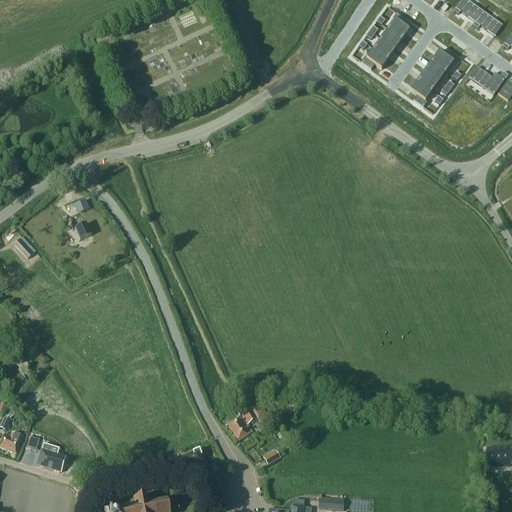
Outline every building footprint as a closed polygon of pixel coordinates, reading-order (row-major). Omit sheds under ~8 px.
[(482,14),(463,0),(462,0),(455,10),(475,24),(482,14)] [(502,28),(482,14),(475,24),(495,38),(502,28)] [(410,32),(403,27),(406,23),(407,23),(396,15),(393,21),(394,22),(387,31),(402,42),(410,32)] [(381,27),(385,22),(380,19),(376,24),(377,24),(381,27)] [(374,37),(378,32),(373,29),(373,28),(369,33),(374,37)] [(402,42),(387,31),(380,41),(395,52),(402,42)] [(371,42),(374,37),(369,33),(366,38),(371,42)] [(395,52),(380,41),(373,51),(388,62),(395,52)] [(364,52),(367,47),(362,43),(359,48),(364,52)] [(381,72),(388,62),(373,51),(366,61),(365,59),(361,65),(371,72),(375,67),(381,72)] [(459,61),(449,53),(445,58),(439,53),(431,63),(446,74),(453,65),(455,66),(459,61)] [(446,74),(431,63),(424,73),(439,84),(446,74)] [(499,79),(494,75),(491,80),(476,69),(469,80),(494,97),(504,82),(499,79)] [(439,84),(424,73),(417,83),(432,94),(439,84)] [(461,77),(456,74),(452,79),(457,82),(461,77)] [(503,74),(499,79),(504,82),(508,77),(503,74)] [(511,97),(511,83),(508,81),(498,96),(508,103),(511,97)] [(425,103),(432,94),(417,83),(410,93),(416,98),(413,102),(413,103),(423,110),(427,105),(425,103)] [(454,87),(453,87),(449,83),(445,88),(450,92),(454,87)] [(447,97),(450,92),(445,88),(442,93),(446,97),(447,97)] [(443,102),(443,101),(438,98),(435,103),(439,106),(440,107),(443,102)] [(85,202),(74,206),(76,211),(87,206),(85,202)] [(82,227),(71,233),(76,244),(88,239),(82,227)] [(14,246),(27,261),(34,255),(21,240),(14,246)] [(242,417),(227,426),(238,442),(252,433),(248,426),(257,420),(260,419),(254,411),(250,404),(238,411),(242,417)] [(261,406),(254,411),(260,419),(257,420),(260,425),(269,419),(261,406)] [(11,421),(5,418),(0,426),(0,428),(5,431),(11,421)] [(0,448),(16,455),(23,439),(14,435),(13,438),(5,435),(0,446),(0,448)] [(30,451),(34,440),(29,438),(26,450),(30,451)] [(44,446),(37,467),(61,474),(66,460),(49,454),(50,448),(44,446)] [(511,447),(490,447),(490,465),(511,465),(511,447)] [(176,472),(188,467),(190,472),(206,465),(199,451),(183,458),(184,459),(172,464),(176,472)] [(263,459),(268,467),(280,460),(276,453),(263,459)] [(492,487),(491,477),(482,478),(482,484),(482,487),(492,487)] [(135,508),(111,511),(170,511),(168,501),(149,505),(148,499),(133,501),(135,508)] [(319,500),(318,510),(327,511),(328,501),(319,500)] [(327,511),(336,511),(342,511),(344,502),(328,501),(327,511)]
